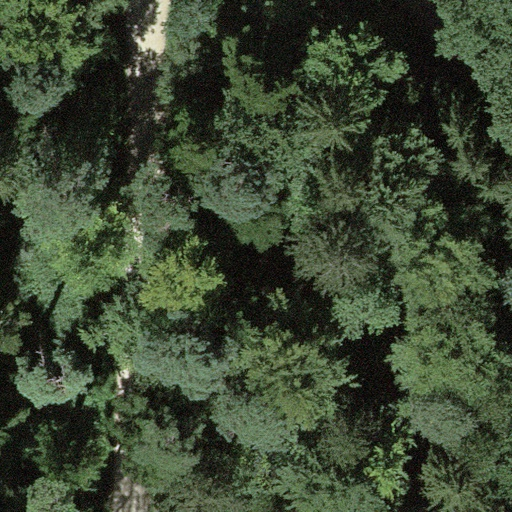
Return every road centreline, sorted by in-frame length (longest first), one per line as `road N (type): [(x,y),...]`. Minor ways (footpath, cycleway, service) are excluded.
road 1 (track): [(128,511),(138,0)]
road 2 (track): [(511,89),(409,0)]
